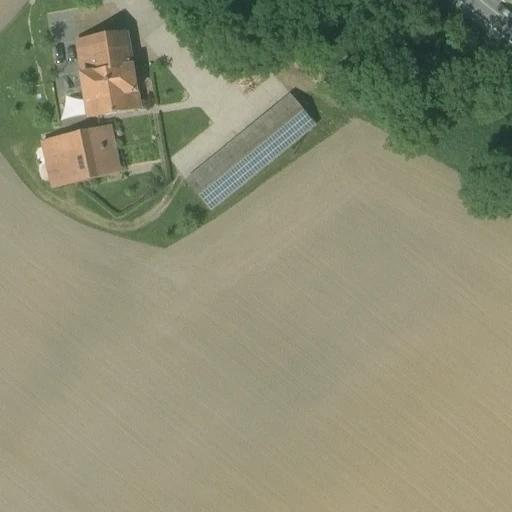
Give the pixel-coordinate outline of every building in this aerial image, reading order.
[(127,36),(77,43),(83,76),(133,68),(127,36)] [(133,68),(83,76),(90,120),(140,111),(133,68)] [(292,98),(231,147),(254,175),(315,126),(292,98)] [(110,128),(42,144),(53,191),(120,175),(110,128)] [(231,147),(188,183),(211,211),(254,175),(231,147)]
